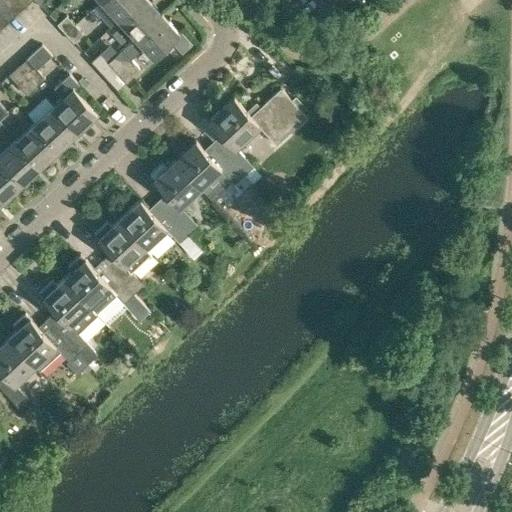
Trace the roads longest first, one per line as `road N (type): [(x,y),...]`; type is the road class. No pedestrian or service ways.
road 1 (residential): [(0,73),(52,27),(138,129)]
road 2 (residential): [(138,129),(0,259)]
road 3 (residential): [(203,0),(221,19),(221,48),(138,129)]
road 4 (tertiary): [(511,369),(442,511)]
